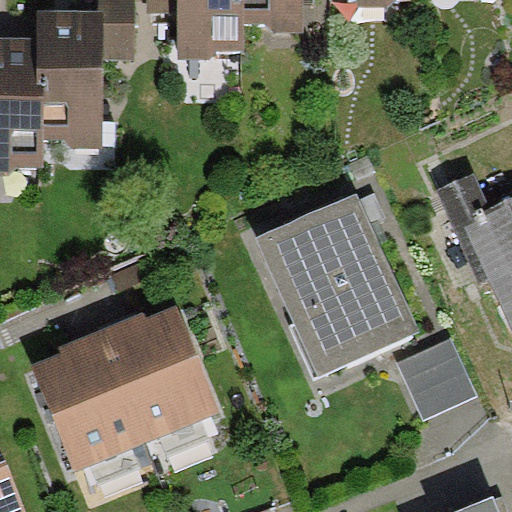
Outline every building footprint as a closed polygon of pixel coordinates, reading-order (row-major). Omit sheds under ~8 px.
[(97,0),(98,16),(105,16),(104,64),(135,64),(134,0),(97,0)] [(178,14),(178,0),(148,0),(149,14),(178,14)] [(178,0),(178,14),(178,64),(215,64),(215,55),(246,55),(246,28),(245,0),(178,0)] [(245,0),(246,28),(268,28),(268,36),(303,36),(303,0),(245,0)] [(359,0),(359,11),(391,11),(391,3),(425,3),(425,0),(359,0)] [(98,16),(39,15),(38,43),(38,94),(44,94),(44,145),(71,145),(70,151),(102,152),(104,64),(105,16),(98,16)] [(38,43),(0,42),(0,181),(10,182),(10,171),(44,171),(44,145),(44,94),(38,94),(38,43)] [(511,203),(491,212),(475,177),(438,193),(479,286),(489,281),(511,330),(511,203)] [(420,338),(359,199),(256,244),(318,383),(420,338)] [(121,321),(100,330),(145,443),(219,413),(177,306),(145,318),(143,313),(121,321)] [(72,472),(145,443),(100,330),(76,340),(57,348),(59,355),(29,367),(72,472)] [(453,340),(399,364),(424,420),(478,396),(453,340)] [(0,511),(24,511),(0,453),(0,511)]
